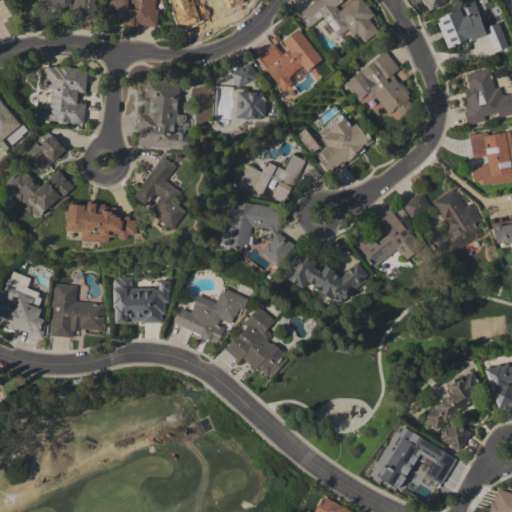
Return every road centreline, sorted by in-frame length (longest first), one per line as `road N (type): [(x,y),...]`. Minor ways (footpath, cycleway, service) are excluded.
road 1 (residential): [(0,352),(61,364),(133,352),(177,358),(225,386),(322,470),(392,511)]
road 2 (residential): [(275,0),(230,47),(201,56),(77,43),(0,55)]
road 3 (residential): [(390,0),(424,57),(439,112),(427,146),(406,167),(335,206)]
